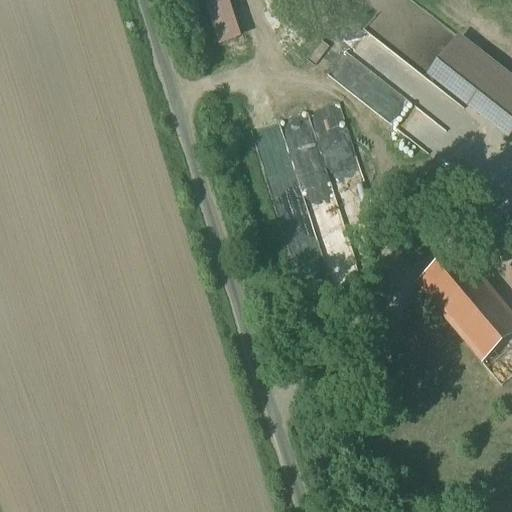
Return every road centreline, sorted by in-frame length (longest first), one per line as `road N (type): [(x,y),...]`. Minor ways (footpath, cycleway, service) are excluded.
road 1 (unclassified): [(146,0),(304,511)]
road 2 (unknown): [(262,375),(407,271)]
